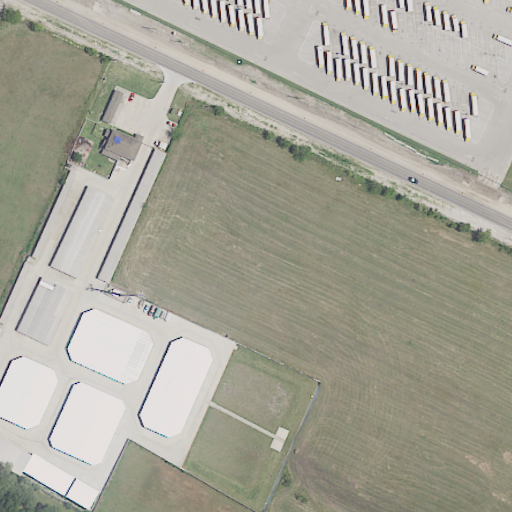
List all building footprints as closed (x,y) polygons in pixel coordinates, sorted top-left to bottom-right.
[(121,93),(113,90),(101,121),(109,124),(121,93)] [(131,162),(140,142),(110,129),(100,154),(117,161),(119,156),(131,162)] [(110,284),(163,153),(151,149),(98,279),(110,284)] [(51,268),(78,279),(112,198),(84,186),(51,268)] [(0,322),(0,323),(8,326),(24,281),(30,283),(35,268),(22,263),(0,322)] [(16,332),(49,346),(72,292),(39,278),(16,332)] [(171,336),(136,424),(177,440),(212,352),(171,336)] [(58,373),(12,355),(0,386),(0,418),(35,432),(58,373)] [(30,455),(0,438),(0,465),(19,476),(30,455)]
